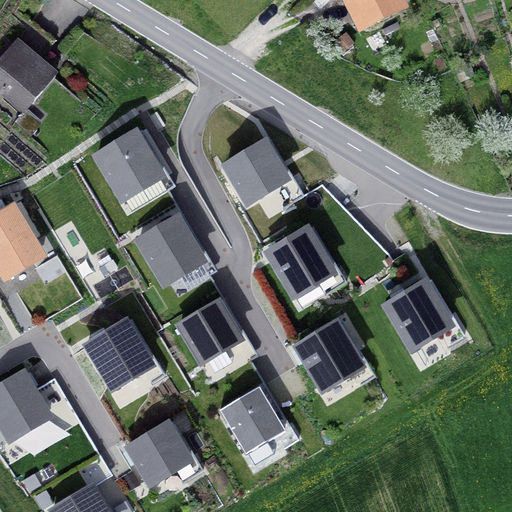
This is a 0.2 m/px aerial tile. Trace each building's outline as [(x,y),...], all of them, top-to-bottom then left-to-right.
[(350,0),(362,22),(398,5),(395,0),(350,0)] [(33,22),(0,60),(0,90),(24,111),(15,123),(30,136),(42,124),(26,111),(55,76),(38,62),(56,41),(33,22)] [(454,67),(460,80),(473,74),(467,61),(454,67)] [(122,201),(161,178),(135,135),(97,158),(122,201)] [(251,211),(290,188),(264,145),(226,168),(251,211)] [(0,216),(0,268),(6,278),(41,257),(12,209),(0,216)] [(164,286),(203,263),(177,220),(138,243),(164,286)] [(294,298),(332,274),(307,232),(268,255),(294,298)] [(412,351),(450,327),(425,285),(386,308),(412,351)] [(205,370),(244,347),(218,304),(180,327),(205,370)] [(112,390),(151,367),(125,324),(87,347),(112,390)] [(323,391),(361,368),(336,325),(297,348),(323,391)] [(0,424),(10,441),(49,418),(23,375),(0,388),(0,424)] [(290,427),(284,431),(259,389),(220,412),(254,468),(299,441),(290,427)] [(154,492),(193,469),(167,426),(129,449),(154,492)] [(104,511),(91,489),(52,511),(104,511)]
